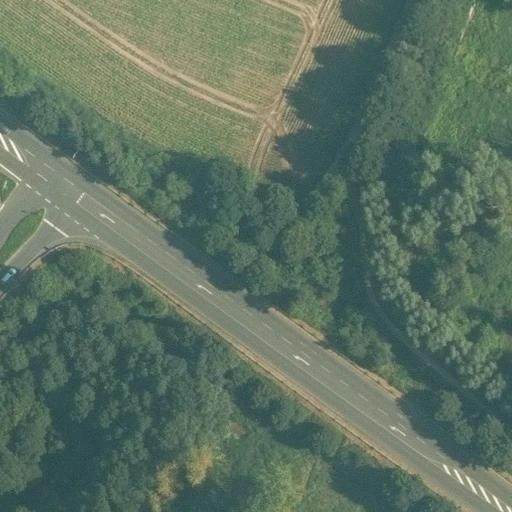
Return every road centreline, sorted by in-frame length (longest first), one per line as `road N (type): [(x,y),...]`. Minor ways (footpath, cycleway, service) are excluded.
road 1 (primary): [(76,197),(504,511)]
road 2 (track): [(411,0),(338,165)]
road 3 (primary): [(0,290),(76,197)]
